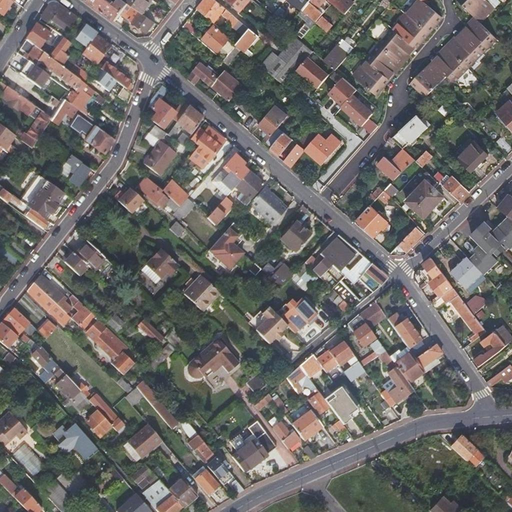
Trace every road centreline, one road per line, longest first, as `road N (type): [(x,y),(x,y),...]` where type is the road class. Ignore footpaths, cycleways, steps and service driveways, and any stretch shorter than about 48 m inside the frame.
road 1 (residential): [(154,64),(399,273)]
road 2 (residential): [(154,64),(113,165),(0,305)]
road 3 (residential): [(234,511),(421,425),(484,418)]
road 4 (residential): [(399,273),(480,394),(484,418)]
road 5 (residential): [(399,273),(511,168)]
road 6 (unclassified): [(399,273),(290,363)]
